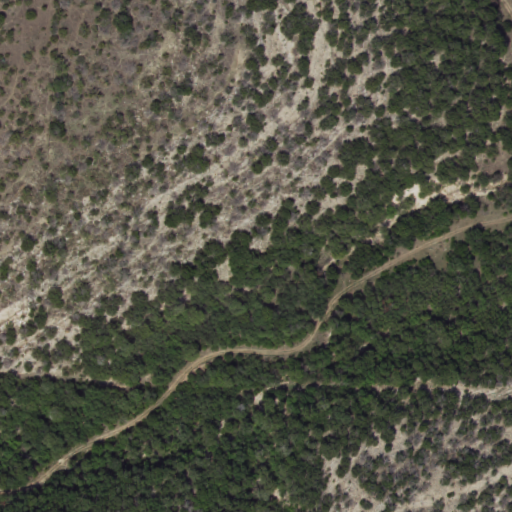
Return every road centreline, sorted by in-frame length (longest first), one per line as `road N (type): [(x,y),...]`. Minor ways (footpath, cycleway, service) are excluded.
road 1 (residential): [(0,484),(77,438),(179,316),(298,253),(420,130),(492,178)]
road 2 (residential): [(492,178),(490,0)]
